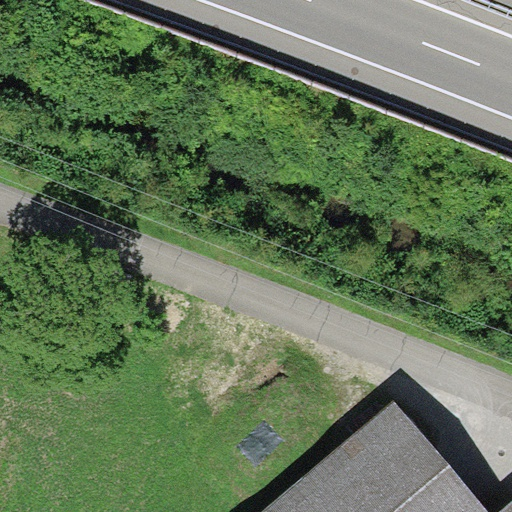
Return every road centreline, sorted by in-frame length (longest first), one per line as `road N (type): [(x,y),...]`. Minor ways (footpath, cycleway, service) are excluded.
road 1 (track): [(0,207),(511,396)]
road 2 (motorway): [(298,0),(511,80)]
